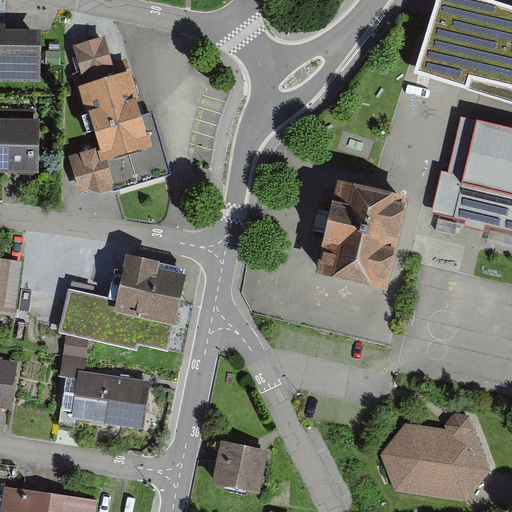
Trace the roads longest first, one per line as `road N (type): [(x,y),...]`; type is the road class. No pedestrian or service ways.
road 1 (residential): [(333,511),(258,359),(242,336),(212,319)]
road 2 (residential): [(0,216),(226,251)]
road 3 (residential): [(180,474),(0,446)]
road 4 (residential): [(275,94),(249,137),(226,251)]
road 5 (residential): [(237,19),(202,27),(80,0)]
road 6 (residential): [(212,319),(180,474)]
road 7 (residential): [(375,0),(337,45),(275,94)]
